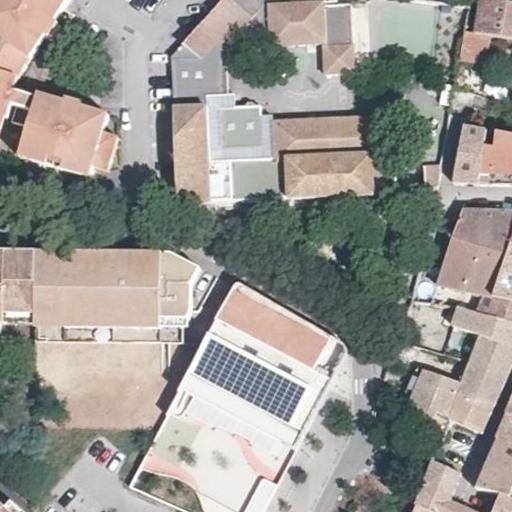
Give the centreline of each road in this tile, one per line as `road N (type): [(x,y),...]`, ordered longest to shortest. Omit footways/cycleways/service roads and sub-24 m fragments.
road 1 (residential): [(328,511),(370,419),(356,343),(149,226)]
road 2 (residential): [(153,35),(142,57),(141,100),(149,226)]
